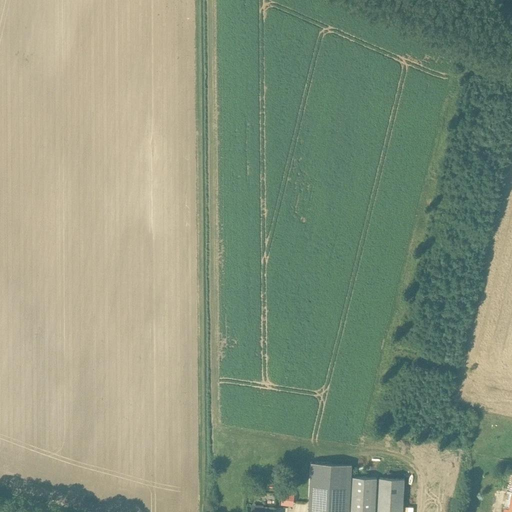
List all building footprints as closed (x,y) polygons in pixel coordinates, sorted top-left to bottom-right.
[(311,469),(309,511),(374,511),(375,508),(377,477),(352,476),(352,464),(350,464),(311,462),(311,469)] [(502,511),(511,511),(511,469),(511,470),(507,490),(502,511)] [(444,511),(447,475),(419,473),(417,511),(444,511)] [(380,477),(378,508),(377,511),(402,511),(404,478),(380,477)] [(282,493),(281,505),(293,506),(294,494),(282,493)]
